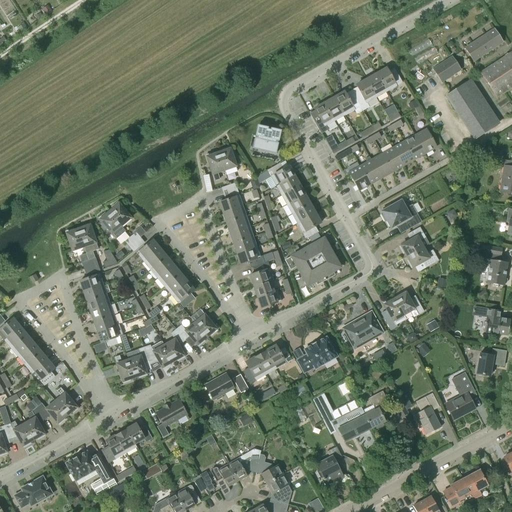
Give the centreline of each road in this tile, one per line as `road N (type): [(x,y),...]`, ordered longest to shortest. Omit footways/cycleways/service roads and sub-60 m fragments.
road 1 (residential): [(345,217),(285,109),(285,93),(447,0)]
road 2 (residential): [(97,390),(57,280),(22,297),(23,306),(87,387)]
road 3 (residential): [(232,306),(236,297),(198,200),(161,224),(224,305)]
road 4 (residential): [(250,336),(366,273),(369,260),(345,217)]
road 5 (tertiary): [(351,511),(511,426)]
road 6 (residential): [(110,414),(250,336)]
road 7 (residential): [(0,476),(110,414)]
